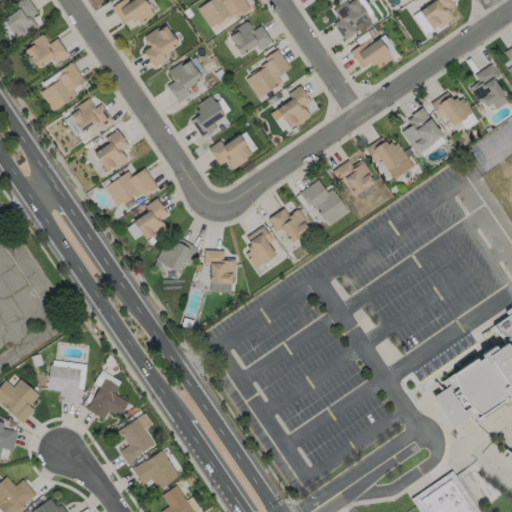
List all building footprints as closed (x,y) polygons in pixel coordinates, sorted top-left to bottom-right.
[(35,26),(21,36),(19,33),(13,38),(0,19),(15,9),(12,4),(17,0),(25,0),(34,12),(28,16),(35,26)] [(128,0),(143,0),(148,7),(147,7),(152,14),(138,24),(135,19),(132,21),(129,18),(121,23),(110,7),(119,0),(126,0),(127,1),(128,0)] [(242,0),(248,8),(234,17),(232,14),(226,18),(224,16),(221,18),(223,20),(215,25),(213,23),(208,27),(195,8),(206,0),(242,0)] [(351,0),(353,0),(365,17),(350,27),(354,33),(342,41),(331,24),(337,20),(330,10),(345,0),(347,3),(351,0)] [(452,17),(437,27),(435,25),(430,28),(425,21),(424,21),(417,11),(431,0),(448,0),(451,3),(445,7),(452,17)] [(243,22),(244,23),(245,22),(251,30),(258,26),(269,42),(257,50),(254,45),(238,56),(231,44),(227,37),(229,36),(227,33),(243,22)] [(166,26),(178,44),(163,55),(167,60),(155,68),(151,62),(150,62),(147,58),(148,58),(144,52),(151,47),(145,39),(146,38),(145,37),(158,28),(160,30),(166,26)] [(368,38),(371,42),(376,39),(378,43),(380,42),(386,52),(385,52),(389,59),(375,69),(372,65),(369,67),(367,63),(358,68),(347,52),(368,38),(364,32),(370,28),(374,35),(368,38)] [(39,34),(46,44),(54,38),(65,55),(54,62),(50,57),(34,68),(27,57),(22,49),(29,45),(27,42),(39,34)] [(511,79),(505,69),(510,65),(502,52),(511,44),(511,79)] [(287,69),(275,77),(279,83),(255,99),(242,80),(248,76),(246,75),(255,69),(256,71),(259,69),(257,66),(263,62),(261,58),(275,49),(287,69)] [(82,80),(70,89),(73,94),(50,110),(37,92),(42,89),(41,87),(50,81),(51,83),(54,81),(52,78),(58,74),(56,71),(70,61),(82,80)] [(190,61),(202,79),(186,89),(190,95),(178,103),(168,86),(174,82),(169,74),(170,73),(169,71),(182,62),(184,65),(190,61)] [(501,94),(484,107),(479,100),(477,102),(467,88),(477,81),(473,75),(489,64),(497,76),(492,80),(501,94)] [(301,107),(308,117),(293,126),(292,124),(286,127),(281,120),(281,121),(278,117),(272,121),(267,114),(289,99),(285,94),(297,86),(308,102),(301,107)] [(444,92),(447,97),(448,96),(451,99),(454,97),(456,100),(461,97),(470,111),(463,116),(464,117),(451,126),(443,115),(438,118),(428,103),(444,92)] [(211,96),(215,103),(216,102),(221,108),(220,109),(224,116),(214,123),(217,128),(202,138),(191,121),(199,116),(197,112),(199,110),(197,106),(211,96)] [(86,98),(92,108),(98,104),(109,120),(97,128),(94,123),(79,133),(67,115),(72,111),(71,108),(86,98)] [(420,107),(435,128),(436,128),(439,132),(438,133),(439,135),(431,141),(432,142),(415,154),(399,131),(409,125),(405,119),(410,116),(409,115),(420,107)] [(124,161),(112,170),(110,167),(104,172),(91,153),(106,143),(103,138),(115,130),(126,146),(119,150),(125,159),(124,160),(124,161)] [(239,136),(251,154),(245,158),(247,161),(234,170),(233,169),(232,169),(226,161),(220,165),(208,149),(221,140),(225,145),(239,136)] [(378,137),(381,142),(383,141),(385,144),(389,141),(391,145),(396,142),(405,156),(385,170),(378,159),(373,162),(363,147),(378,137)] [(360,159),(370,174),(367,176),(371,182),(353,194),(343,178),(339,181),(331,170),(346,159),(350,166),(360,159)] [(142,167),(155,186),(141,196),(139,193),(133,196),(131,194),(114,205),(102,187),(103,186),(101,182),(105,178),(108,182),(110,181),(107,177),(114,172),(117,177),(125,171),(129,176),(142,167)] [(315,179),(324,192),(330,188),(346,211),(327,224),(324,219),(322,220),(317,212),(318,211),(316,208),(314,209),(309,203),(306,205),(297,192),(315,179)] [(165,229),(151,238),(149,235),(143,240),(138,232),(131,222),(145,211),(142,206),(154,198),(165,214),(158,219),(165,229)] [(281,207),(286,214),(295,208),(295,209),(296,208),(305,221),(302,223),(307,229),(289,242),(279,227),(273,230),(265,219),(281,207)] [(273,255),(260,264),(260,263),(253,267),(244,254),(247,251),(245,248),(249,245),(244,237),(260,226),(271,241),(266,244),(273,254),(273,255)] [(175,243),(176,243),(177,243),(184,247),(186,243),(195,248),(186,264),(181,261),(175,271),(168,268),(168,269),(160,264),(161,263),(154,259),(162,244),(167,247),(169,244),(173,246),(175,243)] [(234,259),(233,276),(230,276),(230,284),(207,283),(208,265),(202,264),(202,250),(222,251),(221,258),(234,259)] [(429,398),(447,427),(465,417),(470,420),(505,399),(511,409),(511,313),(509,309),(504,313),(507,317),(481,334),(488,347),(439,379),(442,389),(429,398)] [(76,400),(76,404),(60,402),(61,396),(56,396),(57,391),(44,389),(47,365),(77,369),(75,388),(77,388),(75,400),(76,400)] [(125,402),(116,417),(105,410),(100,419),(83,409),(85,404),(86,405),(101,378),(116,387),(112,394),(125,402)] [(18,379),(36,395),(27,406),(31,410),(20,423),(7,412),(7,411),(0,404),(0,382),(2,380),(11,387),(18,379)] [(131,460),(125,464),(117,452),(126,445),(116,430),(133,418),(150,443),(137,452),(138,454),(130,460),(131,460)] [(0,429),(9,431),(9,430),(15,431),(10,450),(0,448),(0,422),(1,423),(0,429)] [(159,450),(176,475),(156,489),(149,479),(140,484),(129,468),(132,466),(143,459),(144,460),(159,450)] [(0,511),(0,479),(4,476),(12,486),(20,479),(33,494),(29,498),(28,497),(20,505),(23,508),(18,511),(0,511)] [(419,502),(425,511),(470,511),(450,481),(419,502)] [(191,511),(157,511),(166,506),(159,495),(173,485),(191,511)] [(28,511),(48,498),(54,507),(58,504),(63,511),(28,511)]
